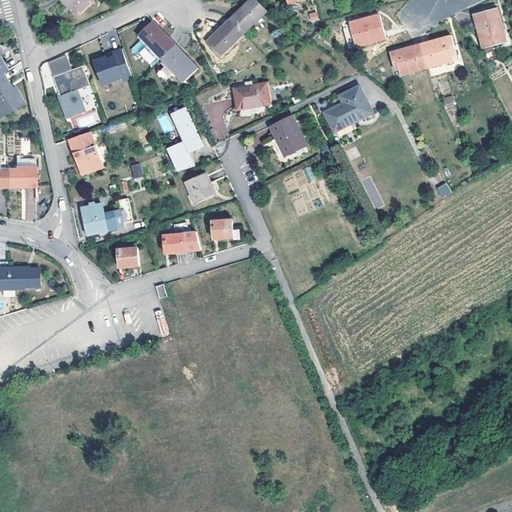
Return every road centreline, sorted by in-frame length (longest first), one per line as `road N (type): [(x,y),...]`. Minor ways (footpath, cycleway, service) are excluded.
road 1 (residential): [(54,241),(93,288),(112,290),(267,245)]
road 2 (residential): [(30,56),(60,195),(63,226),(54,241)]
road 3 (residential): [(30,56),(157,2),(187,11)]
